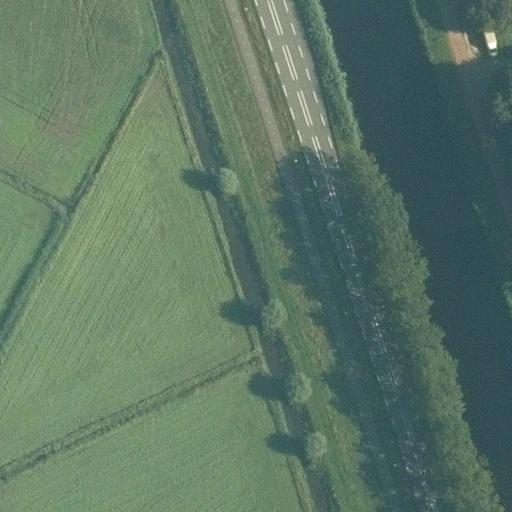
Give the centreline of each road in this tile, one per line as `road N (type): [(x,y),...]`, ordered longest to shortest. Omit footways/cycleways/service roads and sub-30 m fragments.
road 1 (secondary): [(432,511),(253,0)]
road 2 (unclassified): [(511,228),(465,87)]
